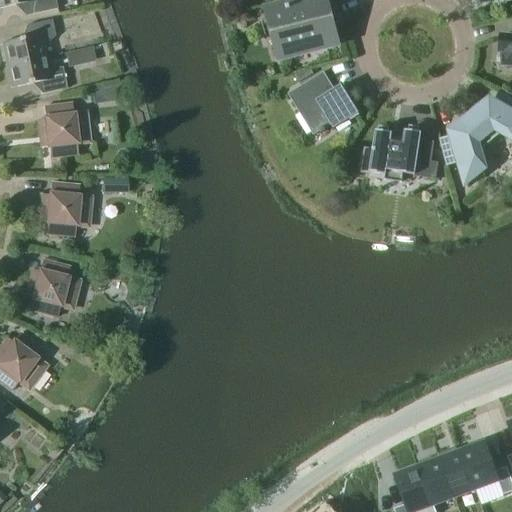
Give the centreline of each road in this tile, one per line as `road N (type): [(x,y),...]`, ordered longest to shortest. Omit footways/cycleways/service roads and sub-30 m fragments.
road 1 (residential): [(422,0),(457,21),(465,63),(448,92),(408,105),(374,88),(359,51),(377,12),(397,1)]
road 2 (tertiary): [(265,511),(352,447),(511,373)]
